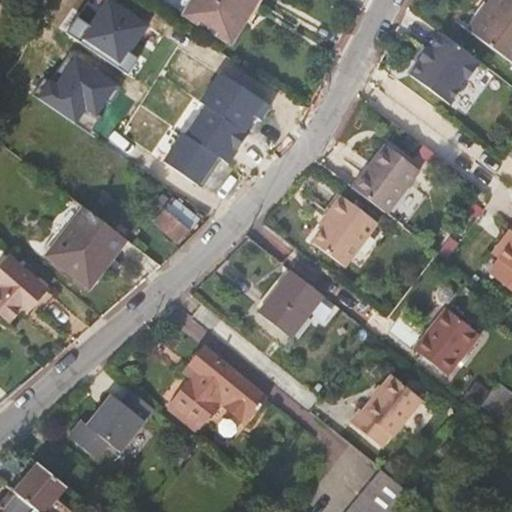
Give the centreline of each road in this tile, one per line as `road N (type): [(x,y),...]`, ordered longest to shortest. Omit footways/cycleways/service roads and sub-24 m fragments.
road 1 (residential): [(391,0),(285,177),(124,333),(0,432)]
road 2 (unknown): [(232,229),(105,126),(67,64)]
